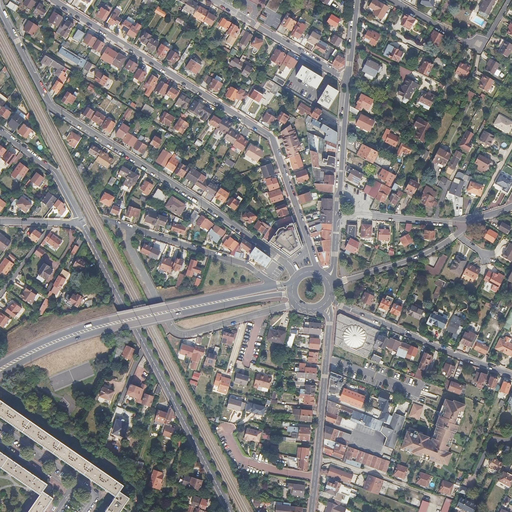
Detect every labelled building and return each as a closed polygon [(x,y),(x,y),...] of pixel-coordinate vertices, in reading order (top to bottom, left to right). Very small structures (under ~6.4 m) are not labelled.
[(35,2),(31,0),(26,0),(24,4),(31,9),(35,2)] [(190,0),(187,0),(186,4),(183,8),(192,13),(198,5),(198,4),(190,0)] [(269,0),(265,6),(275,12),(282,0),(269,0)] [(374,0),(373,0),(369,7),(376,10),(373,14),(382,19),(388,8),(374,0)] [(485,0),(480,10),(488,14),(492,7),(495,0),(485,0)] [(19,7),(12,2),(9,8),(16,12),(19,7)] [(43,6),(39,3),(33,13),(37,15),(39,13),(43,16),(46,11),(42,9),(43,6)] [(198,5),(192,13),(192,14),(203,21),(204,21),(209,12),(198,5)] [(162,9),(158,7),(155,11),(164,16),(166,13),(161,11),(162,9)] [(110,12),(102,8),(97,15),(105,20),(110,12)] [(121,12),(116,9),(108,22),(113,25),(115,23),(118,17),(121,12)] [(62,17),(54,12),(49,21),(57,26),(62,17)] [(217,17),(209,12),(204,21),(212,26),(217,17)] [(291,15),(287,13),(280,24),(291,30),(296,22),(289,18),(291,15)] [(404,18),(401,24),(406,27),(406,26),(410,29),(415,19),(406,14),(404,18)] [(340,21),(332,15),(328,22),(336,28),(340,21)] [(135,20),(129,16),(126,20),(133,24),(135,20)] [(231,23),(222,17),(219,24),(227,29),(231,23)] [(26,18),(22,25),(25,27),(24,30),(33,35),(38,27),(29,21),(29,20),(26,18)] [(126,20),(125,20),(121,27),(128,32),(132,25),(133,24),(126,20)] [(64,30),(69,33),(74,25),(70,22),(69,25),(66,23),(63,21),(60,27),(57,32),(61,35),(64,30)] [(301,24),(298,22),(291,34),(298,39),(305,26),(301,24)] [(135,27),(132,25),(128,32),(127,33),(134,37),(141,25),(138,23),(135,27)] [(238,28),(233,25),(228,33),(233,36),(235,32),(238,34),(240,30),(238,29),(238,28)] [(85,33),(78,29),(73,38),(79,42),(85,33)] [(373,34),(368,31),(364,40),(374,46),(380,36),(373,32),(373,34)] [(431,35),(432,36),(429,42),(437,46),(443,36),(434,31),(431,35)] [(152,37),(145,32),(140,40),(142,41),(141,43),(146,46),(151,38),(152,37)] [(254,36),(247,32),(240,43),(246,46),(249,40),(251,41),(254,36)] [(97,39),(88,34),(83,42),(92,47),(97,39)] [(341,39),(335,35),(330,43),(336,46),(339,45),(341,42),(341,39)] [(256,37),(251,45),(254,46),(253,49),(252,52),(255,54),(257,52),(263,42),(256,37)] [(158,43),(151,38),(146,46),(153,51),(158,43)] [(102,42),(99,40),(93,48),(100,52),(104,45),(102,44),(102,42)] [(319,40),(318,42),(315,48),(323,53),(326,48),(322,46),(324,42),(323,42),(319,40)] [(502,49),(502,48),(498,54),(503,57),(511,43),(507,41),(502,49)] [(511,52),(511,43),(503,57),(508,60),(511,52)] [(169,49),(161,44),(156,52),(164,57),(169,49)] [(193,46),(190,44),(177,65),(180,67),(193,46)] [(219,45),(218,47),(229,54),(230,51),(219,45)] [(387,52),(386,52),(384,56),(398,63),(402,53),(399,51),(390,46),(387,52)] [(118,54),(107,47),(101,58),(111,64),(112,64),(118,54)] [(65,49),(61,54),(77,64),(84,68),(88,62),(85,60),(81,58),(80,58),(65,49)] [(286,55),(276,49),(270,60),(280,65),(286,55)] [(179,55),(171,50),(167,58),(174,62),(179,55)] [(118,53),(118,54),(112,64),(120,68),(126,58),(118,53)] [(54,60),(44,54),(39,61),(43,63),(44,63),(49,66),(50,66),(54,60)] [(294,59),(288,55),(283,63),(291,68),(293,64),(292,64),(294,59)] [(345,60),(338,56),(332,65),(339,69),(344,66),(345,60)] [(232,62),(231,65),(236,69),(239,68),(245,72),(243,75),(249,78),(254,70),(252,69),(253,68),(240,60),(237,59),(237,58),(235,61),(232,62)] [(202,65),(192,59),(186,68),(196,75),(202,65)] [(53,65),(58,69),(55,74),(59,77),(62,72),(65,67),(54,60),(50,66),(52,67),(53,65)] [(138,65),(130,60),(125,67),(133,72),(138,65)] [(368,60),(365,67),(377,73),(379,70),(381,70),(382,68),(380,67),(381,67),(368,60)] [(432,65),(424,61),(421,67),(420,67),(418,71),(428,75),(432,65)] [(498,66),(491,61),(485,72),(492,76),(498,66)] [(92,64),(88,62),(84,68),(88,70),(92,64)] [(470,68),(460,62),(455,72),(465,77),(470,68)] [(302,67),(296,76),(317,88),(322,79),(302,67)] [(363,72),(366,73),(364,77),(372,81),(374,77),(375,78),(376,75),(377,73),(365,67),(363,72)] [(146,73),(139,69),(133,77),(141,82),(146,73)] [(62,72),(59,77),(56,81),(57,81),(52,89),(56,91),(56,90),(57,89),(59,90),(62,85),(60,84),(63,80),(64,81),(66,78),(63,76),(64,73),(62,72)] [(95,76),(97,77),(96,81),(105,86),(109,78),(98,72),(95,76)] [(157,79),(150,74),(146,82),(150,84),(148,88),(150,89),(149,91),(151,92),(155,85),(154,84),(155,82),(157,79)] [(207,75),(204,81),(210,85),(209,86),(218,91),(223,84),(221,82),(222,79),(217,76),(215,79),(214,78),(214,79),(207,75)] [(482,79),(484,80),(483,83),(480,88),(484,91),(491,79),(485,75),(482,79)] [(268,79),(263,88),(276,95),(281,87),(268,79)] [(402,91),(400,90),(398,95),(399,95),(399,96),(408,100),(415,89),(417,90),(420,86),(407,79),(405,83),(406,84),(404,87),(402,91)] [(495,82),(491,79),(484,91),(488,93),(495,82)] [(169,86),(161,81),(156,90),(161,93),(166,96),(167,94),(170,89),(168,88),(169,86)] [(97,87),(91,83),(87,90),(93,94),(97,87)] [(239,92),(231,86),(226,95),(227,95),(226,96),(232,100),(233,100),(233,99),(234,100),(236,97),(240,100),(245,92),(241,89),(239,92)] [(337,91),(329,86),(324,93),(318,103),(327,108),(337,91)] [(375,86),(373,90),(386,96),(388,92),(375,86)] [(171,87),(170,89),(167,94),(173,98),(178,91),(171,87)] [(263,95),(255,90),(250,98),(259,103),(263,95)] [(474,94),(469,91),(465,99),(469,101),(474,94)] [(73,95),(68,92),(62,101),(67,104),(67,103),(68,102),(71,104),(78,94),(75,92),(73,95)] [(191,98),(182,92),(176,103),(186,110),(189,105),(188,104),(191,98)] [(427,95),(423,93),(418,102),(430,108),(434,99),(435,97),(431,95),(429,97),(427,96),(427,95)] [(368,98),(362,95),(355,108),(362,111),(363,108),(368,110),(367,112),(370,115),(377,103),(373,101),(373,100),(369,97),(368,98)] [(203,106),(195,100),(190,108),(198,114),(203,106)] [(301,103),(298,109),(305,113),(311,117),(312,115),(318,119),(322,111),(317,108),(315,111),(301,103)] [(155,109),(146,104),(141,111),(150,117),(155,109)] [(212,111),(204,106),(199,114),(204,118),(207,115),(209,116),(212,111)] [(11,112),(4,107),(0,112),(0,113),(6,118),(11,112)] [(94,112),(86,107),(82,113),(90,119),(94,112)] [(133,110),(129,107),(124,115),(128,117),(133,110)] [(359,111),(350,107),(350,112),(357,115),(359,111)] [(106,117),(98,112),(93,119),(101,124),(106,117)] [(174,118),(165,112),(160,120),(164,123),(165,123),(169,125),(174,118)] [(24,119),(17,113),(8,124),(16,130),(24,119)] [(276,118),(267,113),(263,120),(272,125),(276,118)] [(288,117),(281,113),(277,120),(282,122),(282,121),(285,123),(288,117)] [(311,117),(305,113),(307,126),(313,128),(314,126),(320,130),(319,131),(326,135),(325,140),(337,145),(338,137),(338,132),(311,117)] [(222,121),(212,114),(207,122),(217,128),(222,121)] [(375,122),(361,115),(356,125),(357,126),(361,128),(360,129),(362,130),(363,129),(368,131),(369,132),(375,122)] [(511,126),(511,122),(499,115),(494,124),(508,133),(511,126)] [(113,118),(109,116),(102,127),(110,132),(115,123),(111,121),(113,118)] [(181,119),(180,118),(174,127),(183,133),(189,124),(181,119)] [(223,118),(222,121),(217,128),(226,134),(230,128),(232,124),(223,118)] [(415,126),(419,129),(414,138),(424,143),(433,126),(419,118),(415,126)] [(130,128),(122,122),(115,133),(115,134),(116,135),(118,137),(120,137),(123,139),(130,128)] [(37,132),(25,123),(18,132),(26,138),(29,134),(33,137),(37,132)] [(281,132),(284,141),(286,148),(285,148),(287,153),(288,152),(289,154),(290,157),(299,154),(297,150),(302,149),(295,127),(292,128),(291,124),(281,132)] [(313,128),(307,126),(307,134),(314,136),(315,132),(311,131),(313,128)] [(383,135),(387,137),(385,142),(395,147),(400,138),(389,133),(392,128),(388,126),(383,135)] [(230,128),(226,134),(224,137),(233,143),(239,135),(239,134),(230,128)] [(473,133),(467,130),(458,146),(468,151),(471,145),(468,143),(473,133)] [(495,136),(484,130),(479,140),(487,145),(490,140),(492,141),(495,136)] [(81,138),(72,132),(67,140),(70,142),(69,144),(75,148),(81,138)] [(137,139),(127,133),(123,140),(132,146),(137,139)] [(174,136),(171,134),(165,143),(168,145),(174,136)] [(314,136),(307,134),(310,150),(310,151),(317,153),(324,155),(327,155),(327,152),(337,153),(337,145),(325,140),(314,136)] [(242,136),(239,135),(233,143),(232,144),(241,151),(247,142),(241,138),(242,136)] [(162,140),(155,136),(150,143),(157,147),(162,140)] [(147,146),(138,140),(134,148),(142,153),(147,146)] [(355,140),(355,150),(358,152),(356,155),(372,164),(378,152),(355,140)] [(250,144),(244,153),(257,161),(262,152),(259,150),(259,149),(254,146),(254,147),(250,144)] [(402,144),(400,147),(409,151),(408,153),(410,154),(410,152),(412,149),(407,146),(406,146),(402,144)] [(97,158),(102,151),(92,145),(90,149),(93,151),(92,153),(94,154),(93,155),(97,158)] [(450,154),(439,148),(432,162),(436,164),(437,162),(444,166),(450,154)] [(5,154),(4,156),(5,157),(3,159),(10,164),(16,156),(9,151),(6,155),(5,154)] [(106,153),(102,151),(97,158),(96,160),(108,167),(113,159),(108,156),(106,154),(106,153)] [(164,151),(163,151),(157,160),(162,163),(161,164),(165,167),(171,156),(164,151)] [(317,153),(310,151),(312,166),(312,167),(319,168),(317,153)] [(460,153),(456,151),(447,166),(454,170),(457,165),(456,165),(459,159),(458,158),(460,153)] [(23,154),(21,152),(14,161),(16,163),(23,154)] [(176,155),(174,154),(166,166),(173,171),(179,162),(174,158),(176,155)] [(299,154),(290,157),(293,167),(302,164),(299,154)] [(491,161),(479,154),(474,163),(478,165),(478,164),(481,166),(480,167),(486,170),(491,161)] [(327,155),(324,155),(323,162),(327,164),(326,165),(336,167),(336,158),(327,155)] [(232,168),(235,163),(227,158),(224,163),(232,168)] [(29,169),(21,162),(14,172),(17,175),(19,173),(23,177),(29,169)] [(185,166),(181,163),(175,173),(180,175),(180,174),(183,176),(189,167),(186,165),(185,166)] [(271,163),(261,167),(265,178),(270,177),(275,175),(271,163)] [(502,170),(511,175),(511,167),(505,164),(502,170)] [(80,165),(78,168),(84,180),(86,176),(80,165)] [(346,172),(350,174),(348,178),(357,184),(362,174),(347,166),(346,172)] [(125,169),(122,167),(119,174),(126,178),(130,170),(126,168),(125,169)] [(220,167),(218,171),(228,176),(231,172),(220,167)] [(319,168),(312,167),(313,177),(321,177),(322,169),(319,168)] [(201,174),(191,168),(185,177),(195,184),(201,174)] [(388,172),(382,169),(378,177),(387,182),(386,185),(390,187),(395,176),(388,172)] [(305,170),(295,173),(299,183),(303,181),(304,183),(309,181),(305,170)] [(321,177),(313,177),(315,190),(328,192),(334,192),(334,185),(335,173),(327,171),(327,172),(326,178),(321,177)] [(37,172),(31,180),(32,180),(40,187),(44,181),(42,180),(44,177),(37,172)] [(135,174),(130,172),(125,181),(132,185),(134,182),(135,182),(137,178),(134,176),(135,174)] [(511,179),(500,173),(495,182),(503,187),(502,189),(507,192),(511,183),(511,179)] [(206,177),(201,174),(195,184),(194,186),(197,188),(198,187),(205,191),(205,190),(210,183),(204,180),(206,177)] [(116,178),(112,176),(108,183),(112,185),(116,178)] [(270,177),(265,178),(270,190),(279,187),(276,180),(272,181),(270,177)] [(418,184),(410,180),(404,192),(411,196),(413,193),(414,193),(418,184)] [(145,181),(140,188),(144,190),(143,192),(147,195),(152,187),(148,185),(149,183),(145,181)] [(381,184),(376,181),(369,195),(375,198),(378,191),(381,184)] [(458,184),(453,182),(449,193),(460,197),(461,192),(460,192),(463,182),(460,181),(458,184)] [(481,186),(471,182),(467,191),(471,192),(470,195),(475,197),(475,194),(480,196),(483,187),(481,186)] [(215,196),(220,188),(215,185),(214,186),(210,183),(205,190),(215,196)] [(392,189),(381,184),(378,191),(379,192),(387,195),(388,196),(392,189)] [(422,197),(425,199),(423,203),(427,206),(427,205),(436,210),(438,203),(434,201),(434,202),(432,201),(435,195),(436,193),(432,191),(432,190),(426,186),(423,193),(424,193),(422,197)] [(229,193),(221,188),(220,188),(215,196),(222,201),(223,200),(224,198),(226,199),(229,193)] [(158,189),(153,197),(161,202),(159,205),(162,207),(169,196),(158,189)] [(280,189),(268,193),(272,203),(283,199),(280,189)] [(57,199),(49,192),(42,200),(51,207),(57,199)] [(114,197),(105,192),(100,201),(109,206),(114,197)] [(387,195),(379,192),(376,199),(381,201),(381,200),(384,201),(387,195)] [(315,199),(313,193),(299,198),(301,204),(315,199)] [(399,197),(393,193),(389,201),(393,204),(394,202),(396,203),(399,197)] [(26,212),(32,204),(22,196),(16,204),(21,208),(26,212)] [(177,199),(172,196),(166,205),(180,214),(184,206),(176,200),(177,199)] [(235,200),(232,198),(227,205),(230,208),(231,207),(235,209),(239,203),(235,200)] [(323,198),(323,200),(322,210),(333,210),(333,199),(323,198)] [(58,200),(54,204),(59,208),(63,212),(67,207),(64,205),(65,205),(58,200)] [(285,204),(276,208),(279,217),(288,214),(285,204)] [(141,208),(130,205),(127,214),(132,215),(132,214),(138,216),(141,208)] [(120,209),(114,206),(111,212),(118,214),(120,209)] [(322,210),(322,209),(321,220),(316,221),(317,225),(320,224),(332,224),(333,210),(322,210)] [(199,213),(195,210),(188,222),(192,225),(195,221),(198,215),(199,213)] [(159,214),(148,211),(145,221),(152,223),(151,224),(156,225),(156,223),(159,215),(159,214)] [(248,214),(246,213),(243,217),(246,220),(245,220),(250,223),(252,220),(254,221),(257,217),(250,212),(248,214)] [(167,218),(159,215),(156,223),(165,226),(167,218)] [(198,215),(195,221),(197,222),(197,223),(204,229),(205,228),(208,230),(212,223),(202,216),(201,217),(198,215)] [(280,228),(295,223),(292,215),(278,220),(280,228)] [(264,220),(260,218),(254,227),(265,234),(270,227),(263,222),(264,220)] [(280,228),(279,228),(277,230),(269,242),(290,258),(296,253),(304,249),(295,223),(280,228)] [(499,225),(500,226),(498,229),(507,234),(510,227),(502,223),(501,223),(500,223),(499,225)] [(186,228),(173,224),(171,230),(184,234),(186,228)] [(316,225),(309,227),(311,233),(320,229),(331,230),(332,224),(320,224),(317,225),(316,225)] [(351,227),(348,227),(346,234),(357,239),(357,225),(351,224),(351,227)] [(211,228),(209,231),(208,233),(213,237),(212,239),(217,243),(225,232),(215,225),(213,229),(211,228)] [(372,226),(362,225),(361,237),(362,237),(362,239),(366,239),(366,237),(371,238),(372,226)] [(263,238),(269,242),(277,230),(271,226),(270,227),(265,234),(263,238)] [(38,232),(35,229),(29,237),(36,242),(42,235),(38,232)] [(312,237),(321,233),(321,239),(319,239),(319,241),(331,239),(331,230),(320,229),(311,233),(312,237)] [(486,234),(488,234),(485,239),(492,243),(497,234),(489,229),(486,234)] [(390,230),(379,230),(379,240),(390,240),(390,230)] [(434,232),(425,231),(424,239),(434,240),(434,232)] [(43,244),(46,241),(57,249),(62,241),(50,232),(41,243),(43,244)] [(5,238),(0,234),(0,247),(4,251),(11,242),(5,238)] [(408,235),(401,239),(405,246),(412,242),(408,235)] [(228,241),(226,239),(224,244),(232,248),(232,250),(224,248),(224,250),(219,248),(218,251),(234,256),(237,252),(240,246),(240,245),(230,237),(228,241)] [(271,259),(244,239),(240,245),(240,246),(242,248),(243,248),(251,254),(250,255),(265,266),(271,259)] [(315,245),(321,244),(322,251),(319,251),(319,252),(317,252),(322,266),(329,265),(331,239),(319,241),(314,242),(315,245)] [(359,243),(350,239),(346,249),(354,253),(359,243)] [(148,245),(144,243),(140,251),(149,255),(152,247),(148,245)] [(44,252),(38,247),(33,254),(39,258),(44,252)] [(156,249),(152,247),(149,255),(156,259),(160,251),(156,249)] [(6,258),(0,265),(0,273),(2,271),(6,274),(14,263),(9,260),(11,258),(14,260),(16,257),(10,253),(8,255),(6,258)] [(87,263),(77,257),(73,266),(83,271),(87,263)] [(466,262),(457,257),(450,271),(459,275),(466,262)] [(174,262),(170,261),(171,259),(168,258),(167,259),(165,258),(164,258),(160,268),(170,272),(171,268),(174,262)] [(176,258),(174,262),(171,268),(176,270),(177,268),(180,269),(183,261),(179,259),(176,258)] [(195,260),(192,259),(189,269),(200,273),(202,268),(196,266),(198,261),(195,260)] [(50,265),(45,262),(39,273),(48,278),(54,269),(49,266),(50,265)] [(477,269),(468,265),(463,274),(475,280),(480,272),(476,271),(477,269)] [(68,274),(62,270),(50,292),(50,291),(46,297),(38,313),(42,315),(49,302),(48,301),(52,293),(56,295),(59,288),(60,288),(68,274)] [(493,274),(488,271),(487,272),(483,280),(489,282),(494,285),(491,289),(496,292),(499,287),(505,276),(500,274),(500,276),(498,275),(493,273),(493,274)] [(451,285),(445,282),(442,289),(448,292),(451,285)] [(25,289),(26,290),(21,297),(30,304),(39,292),(28,285),(27,287),(25,289)] [(62,299),(65,300),(64,303),(69,306),(71,303),(76,306),(81,296),(76,293),(75,295),(71,293),(70,295),(65,293),(62,299)] [(374,297),(365,293),(361,301),(370,305),(374,297)] [(383,296),(381,300),(379,307),(379,309),(379,310),(384,312),(385,312),(386,310),(387,311),(390,304),(390,305),(393,299),(387,295),(386,297),(383,296)] [(10,307),(9,306),(5,312),(14,318),(21,308),(13,302),(10,307)] [(401,308),(393,304),(390,312),(398,316),(401,308)] [(423,311),(412,306),(408,315),(419,319),(423,311)] [(432,315),(430,315),(426,323),(431,326),(436,329),(438,326),(443,328),(447,320),(436,315),(437,313),(433,311),(432,315)] [(359,321),(338,312),(335,343),(334,345),(353,352),(367,358),(368,358),(380,331),(359,321)] [(10,319),(2,314),(0,316),(0,325),(3,328),(10,319)] [(459,326),(447,320),(443,328),(455,334),(459,326)] [(278,332),(270,329),(267,339),(283,343),(286,333),(282,331),(278,330),(278,332)] [(232,330),(231,334),(223,331),(221,337),(222,337),(221,341),(228,343),(231,344),(232,339),(235,340),(237,331),(232,330)] [(468,334),(464,332),(459,342),(471,348),(475,341),(477,336),(469,333),(468,334)] [(383,337),(379,335),(374,347),(377,349),(378,346),(383,348),(387,339),(383,337)] [(395,339),(392,338),(389,346),(391,347),(391,346),(398,349),(401,342),(401,341),(404,336),(401,335),(398,340),(395,339)] [(500,339),(495,348),(510,356),(510,355),(511,350),(511,344),(508,343),(510,339),(507,337),(504,341),(500,339)] [(320,339),(311,338),(310,348),(319,349),(320,339)] [(401,342),(398,349),(396,354),(405,357),(405,356),(410,345),(406,343),(401,341),(401,342)] [(475,341),(471,348),(478,351),(477,352),(484,356),(489,348),(485,346),(485,345),(483,343),(481,344),(475,341)] [(132,354),(134,349),(121,342),(119,342),(109,361),(115,364),(120,355),(130,359),(132,354)] [(206,346),(196,342),(194,348),(204,351),(206,346)] [(414,347),(410,345),(405,356),(413,359),(418,348),(414,347)] [(204,351),(194,348),(190,360),(193,360),(190,368),(196,370),(199,361),(202,352),(204,352),(204,351)] [(212,354),(207,352),(204,361),(214,364),(217,355),(212,354)] [(318,353),(309,352),(308,361),(317,362),(318,353)] [(427,353),(424,352),(419,364),(418,367),(420,368),(424,369),(427,362),(430,363),(432,357),(430,356),(431,355),(427,353)] [(381,357),(373,354),(371,359),(379,362),(381,357)] [(450,364),(446,363),(443,371),(444,371),(443,373),(445,374),(445,375),(448,375),(449,373),(452,374),(455,366),(450,364)] [(419,370),(417,369),(413,377),(419,379),(420,379),(424,372),(419,370)] [(342,376),(330,371),(329,381),(328,392),(335,394),(336,385),(341,387),(344,381),(341,380),(342,376)] [(484,374),(481,373),(477,371),(473,382),(477,384),(475,384),(474,386),(476,386),(476,387),(481,389),(487,375),(484,374)] [(225,376),(225,377),(223,377),(220,376),(221,373),(217,372),(214,383),(219,384),(218,389),(227,392),(231,378),(225,376)] [(299,372),(298,372),(297,381),(303,381),(303,377),(316,379),(316,374),(305,372),(299,372)] [(242,375),(236,373),(233,383),(246,386),(248,377),(242,375)] [(258,374),(256,374),(253,387),(257,388),(257,385),(268,388),(271,377),(260,374),(260,375),(258,374)] [(494,378),(491,376),(487,386),(494,389),(498,379),(494,378)] [(458,384),(451,381),(447,390),(451,392),(452,390),(462,395),(465,387),(458,384)] [(507,383),(504,381),(500,391),(508,394),(511,384),(507,383)] [(131,385),(127,394),(137,398),(136,401),(141,404),(141,403),(147,386),(142,384),(140,389),(131,385)] [(306,388),(304,388),(304,392),(301,391),(301,394),(314,395),(315,386),(306,385),(306,388)] [(114,392),(103,387),(99,397),(110,401),(114,392)] [(344,388),(341,396),(343,400),(361,406),(365,396),(344,388)] [(381,399),(379,403),(381,404),(380,409),(383,411),(380,420),(387,422),(390,413),(387,412),(391,403),(388,401),(391,394),(381,391),(378,398),(381,399)] [(153,396),(145,393),(142,403),(150,406),(153,396)] [(303,396),(305,396),(304,403),(313,404),(314,395),(301,394),(300,396),(303,396)] [(245,403),(229,398),(226,407),(242,412),(245,403)] [(454,402),(447,399),(444,406),(446,406),(442,416),(441,415),(437,425),(438,425),(435,432),(436,433),(434,438),(433,438),(432,440),(426,438),(427,436),(419,433),(418,435),(408,431),(406,436),(401,448),(412,452),(412,453),(421,456),(421,455),(429,458),(429,459),(436,462),(436,461),(440,463),(443,464),(443,463),(447,465),(452,453),(448,452),(450,447),(449,447),(452,439),(453,439),(455,432),(456,433),(459,426),(457,425),(458,423),(463,412),(464,412),(467,405),(455,401),(454,402)] [(353,410),(328,400),(327,406),(327,411),(340,415),(341,410),(343,410),(342,412),(349,414),(351,415),(353,410)] [(119,511),(123,507),(129,498),(119,491),(123,486),(0,401),(0,417),(116,497),(105,511),(119,511)] [(264,407),(248,402),(245,411),(254,413),(254,414),(258,415),(259,414),(262,415),(264,407)] [(424,407),(415,403),(410,416),(419,419),(424,407)] [(170,405),(167,413),(164,423),(162,428),(167,430),(170,420),(171,420),(172,418),(174,419),(175,416),(170,405)] [(167,413),(159,410),(156,420),(164,423),(167,413)] [(353,410),(351,415),(350,419),(357,422),(360,412),(353,410)] [(340,415),(327,411),(326,419),(339,424),(342,416),(340,415)] [(364,424),(381,431),(387,437),(385,444),(395,448),(396,445),(398,441),(407,417),(394,412),(390,423),(387,422),(380,420),(365,414),(360,412),(357,422),(364,424)] [(129,423),(115,418),(110,434),(124,438),(129,423)] [(288,428),(290,429),(290,431),(299,432),(310,433),(310,428),(299,427),(290,426),(290,422),(283,422),(283,426),(288,426),(288,428)] [(337,429),(325,425),(324,437),(346,445),(348,446),(350,440),(352,435),(337,429)] [(261,433),(246,429),(243,440),(248,441),(248,440),(254,442),(254,441),(258,442),(259,439),(261,433)] [(346,445),(324,437),(323,450),(335,454),(335,455),(338,456),(342,457),(346,445)] [(299,451),(300,451),(299,457),(307,458),(308,448),(300,446),(299,451)] [(349,450),(347,449),(343,461),(360,467),(362,462),(365,452),(351,446),(349,450)] [(0,467),(39,495),(27,511),(43,511),(44,511),(55,495),(44,488),(47,484),(0,451),(0,467)] [(381,457),(365,452),(362,462),(386,471),(390,461),(381,457)] [(288,458),(298,459),(296,468),(305,469),(307,458),(299,457),(288,456),(288,458)] [(498,460),(493,458),(489,466),(499,471),(503,463),(498,460)] [(408,467),(397,463),(393,474),(404,478),(408,467)] [(330,467),(328,474),(346,480),(346,482),(349,483),(353,475),(330,467)] [(160,483),(163,476),(161,475),(161,473),(154,471),(149,485),(156,488),(158,482),(160,483)] [(431,475),(420,471),(416,482),(427,486),(431,475)] [(506,472),(503,471),(498,480),(510,487),(511,483),(511,475),(511,474),(509,472),(507,471),(506,472)] [(202,480),(185,474),(182,483),(199,489),(202,480)] [(378,493),(383,479),(368,474),(363,488),(378,493)] [(453,483),(443,479),(439,490),(450,494),(453,483)] [(328,481),(326,486),(347,494),(355,497),(357,493),(351,491),(352,487),(336,481),(335,482),(332,480),(331,482),(328,481)] [(305,485),(287,482),(286,487),(291,488),(304,490),(305,485)] [(326,486),(324,491),(335,495),(334,498),(342,501),(343,498),(345,499),(347,494),(326,486)] [(207,501),(194,496),(191,506),(204,510),(207,501)] [(448,511),(453,500),(447,497),(440,511),(448,511)] [(461,497),(456,506),(456,507),(460,509),(461,509),(461,508),(468,511),(473,511),(477,505),(466,499),(465,500),(463,499),(461,497)] [(422,499),(419,508),(417,511),(425,511),(429,502),(422,499)] [(341,511),(344,506),(329,501),(324,511),(341,511)]
